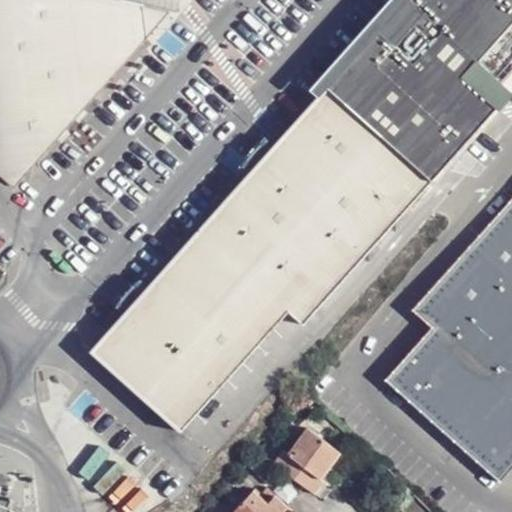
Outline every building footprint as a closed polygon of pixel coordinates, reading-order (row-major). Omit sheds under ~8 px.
[(103,0),(0,0),(0,177),(14,189),(66,133),(121,73),(143,48),(139,9),(103,0)] [(103,0),(139,9),(143,48),(172,15),(174,16),(177,2),(176,0),(103,0)] [(511,0),(412,0),(326,98),(431,191),(511,97),(511,0)] [(431,191),(326,98),(90,360),(180,439),(287,318),(302,331),(431,191)] [(511,198),(412,311),(432,328),(385,381),(501,483),(511,471),(511,198)] [(319,480),(343,456),(314,430),(291,454),(285,449),(275,461),(312,497),(323,484),(319,480)] [(268,488),(279,478),(260,458),(249,470),(268,488)] [(276,511),(282,507),(264,489),(258,495),(252,490),(230,511),(276,511)]
